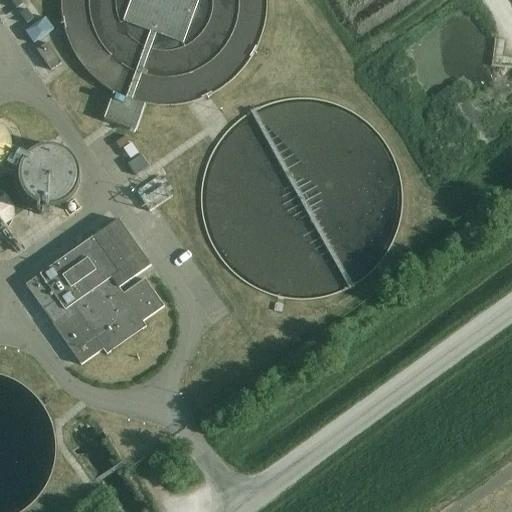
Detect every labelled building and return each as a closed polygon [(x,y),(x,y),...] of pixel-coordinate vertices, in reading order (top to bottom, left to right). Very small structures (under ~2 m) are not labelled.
[(9,0),(16,9),(22,4),(19,0),(9,0)] [(26,24),(33,20),(26,10),(19,14),(26,24)] [(33,44),(53,30),(45,18),(25,32),(33,44)] [(37,52),(51,72),(61,64),(47,44),(37,52)] [(22,155),(22,151),(21,142),(19,138),(15,134),(11,130),(8,128),(3,127),(0,126),(0,174),(3,174),(8,173),(12,171),(15,168),(18,164),(21,160),(22,155)] [(131,146),(122,152),(133,169),(142,163),(131,146)] [(86,189),(87,184),(86,179),(85,174),(82,169),(79,165),(75,161),(71,159),(66,157),(61,157),(55,157),(50,158),(44,161),(40,164),(36,169),(34,173),(33,178),(32,183),(32,188),(34,194),(36,198),(39,202),(43,206),(48,209),(54,211),(59,211),(65,211),(69,209),(75,206),(79,203),(82,200),(84,195),(86,189)] [(159,178),(136,193),(149,213),(172,198),(159,178)] [(20,220),(20,215),(19,210),(18,206),(16,202),(13,198),(10,195),(5,193),(1,191),(0,191),(0,239),(0,240),(4,239),(8,237),(12,234),(15,230),(18,225),(20,220)] [(146,327),(142,322),(164,307),(145,280),(123,295),(119,289),(151,266),(118,220),(39,276),(25,285),(43,311),(57,301),(67,315),(53,325),(81,366),(103,350),(106,355),(146,327)]
